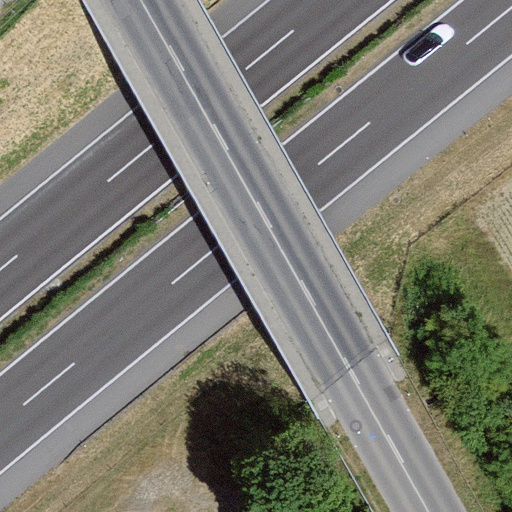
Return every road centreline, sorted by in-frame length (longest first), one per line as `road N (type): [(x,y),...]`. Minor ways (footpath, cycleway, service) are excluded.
road 1 (motorway): [(0,426),(511,10)]
road 2 (tertiary): [(141,0),(428,511)]
road 3 (motorway): [(332,0),(0,270)]
